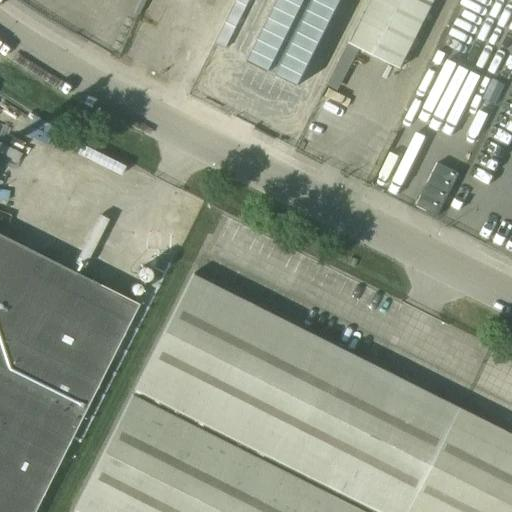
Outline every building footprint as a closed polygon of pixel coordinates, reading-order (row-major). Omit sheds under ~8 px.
[(226,49),(250,0),(236,0),(215,43),(226,49)] [(279,0),(249,60),(299,86),(341,0),(279,0)] [(370,0),(349,43),(399,68),(433,0),(370,0)] [(438,163),(417,205),(438,216),(459,174),(438,163)] [(0,511),(33,511),(138,303),(0,234),(0,511)] [(347,264),(350,265),(354,267),(357,260),(350,257),(347,264)] [(511,511),(511,433),(193,273),(72,511),(511,511)]
